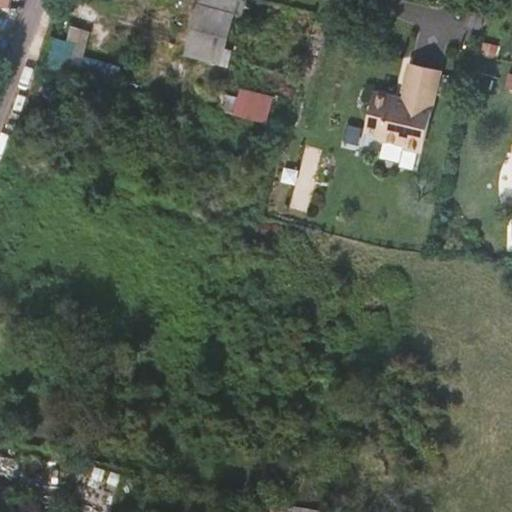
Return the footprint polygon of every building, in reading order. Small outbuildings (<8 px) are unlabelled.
[(247,0),(197,0),(187,40),(195,42),(192,54),(220,62),(233,14),(244,16),(247,0)] [(483,16),(468,11),(464,26),(479,30),(483,16)] [(76,21),(61,69),(115,83),(121,60),(83,52),(91,25),(76,21)] [(498,45),(483,42),(480,53),(495,57),(498,45)] [(441,70),(409,63),(403,92),(405,92),(403,100),(402,104),(395,103),(396,98),(374,93),(366,132),(381,136),(380,139),(405,145),(404,148),(423,152),(432,111),(427,110),(430,98),(435,99),(436,94),(453,97),(456,82),(453,76),(440,74),(441,70)] [(234,113),(265,120),(268,105),(239,97),(234,113)] [(273,152),(266,150),(260,165),(257,163),(252,178),(264,183),(273,152)]
